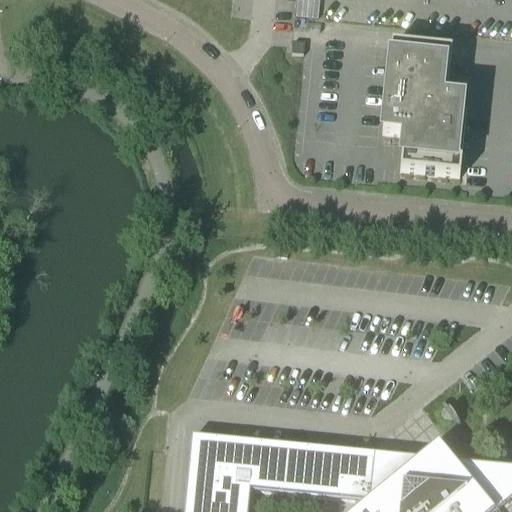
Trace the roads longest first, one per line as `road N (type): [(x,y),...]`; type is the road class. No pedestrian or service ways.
road 1 (unclassified): [(40,511),(161,241),(167,192),(153,147),(115,105),(59,85),(0,83)]
road 2 (unclassified): [(121,0),(175,29),(236,80),(272,190),(293,203),(511,224)]
